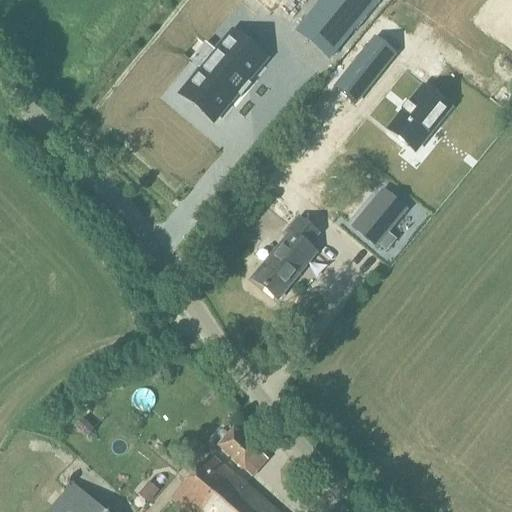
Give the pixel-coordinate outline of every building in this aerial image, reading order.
[(323,0),(295,33),(327,60),(376,0),(323,0)] [(221,31),(174,90),(215,122),(262,63),(221,31)] [(385,32),(354,68),(370,82),(402,45),(385,32)] [(425,88),(390,124),(423,155),(458,117),(425,88)] [(398,138),(327,226),(352,245),(423,158),(398,138)] [(400,204),(378,230),(393,241),(415,215),(400,204)] [(279,301),(316,256),(319,252),(311,246),(321,233),(301,217),(288,233),(290,235),(253,281),(279,301)] [(81,421),(75,429),(88,439),(94,431),(81,421)] [(234,430),(219,447),(253,477),(267,461),(234,430)] [(184,511),(273,511),(211,458),(172,501),(184,511)] [(151,480),(141,496),(154,503),(163,486),(151,480)] [(103,511),(75,486),(51,511),(103,511)]
